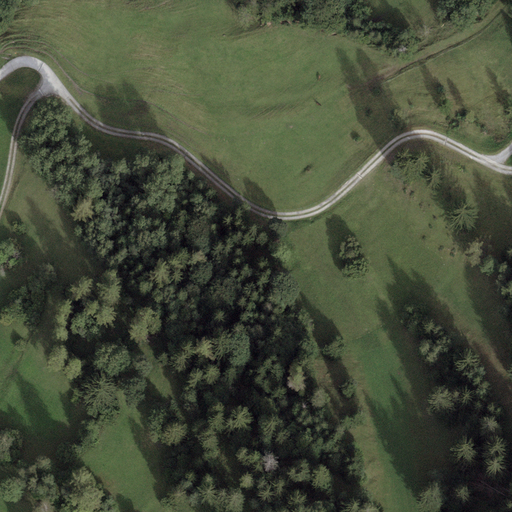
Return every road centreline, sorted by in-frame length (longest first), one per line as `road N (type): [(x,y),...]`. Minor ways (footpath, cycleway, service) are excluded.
road 1 (track): [(0,75),(21,62),(37,66),(93,122),(165,140),(269,214),(321,207),(411,135),(438,137),(487,162)]
road 2 (track): [(54,83),(21,117),(0,208)]
